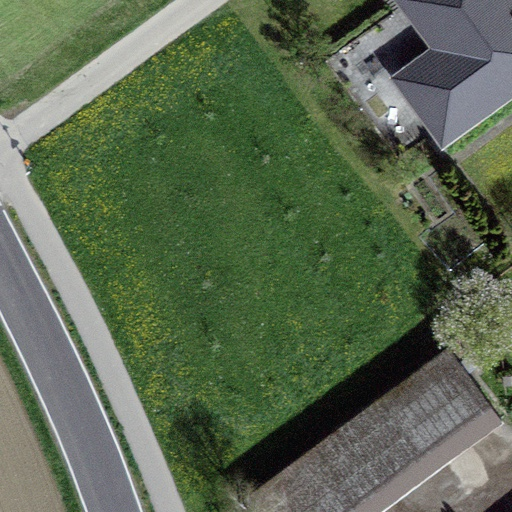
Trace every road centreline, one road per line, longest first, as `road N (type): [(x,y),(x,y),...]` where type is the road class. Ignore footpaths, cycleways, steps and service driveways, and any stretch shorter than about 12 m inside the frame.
road 1 (track): [(168,511),(122,385),(6,146)]
road 2 (tertiary): [(114,511),(0,263)]
road 3 (track): [(6,146),(203,0)]
